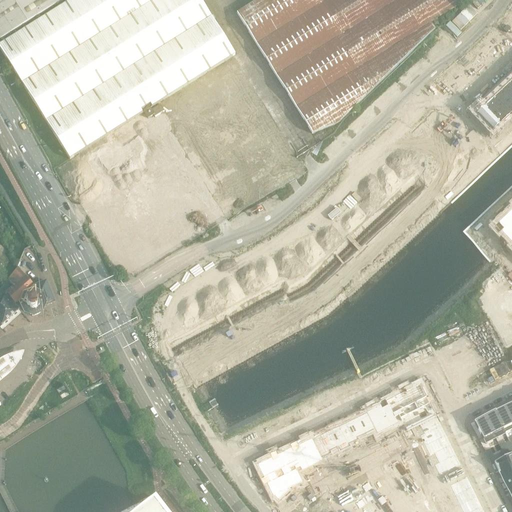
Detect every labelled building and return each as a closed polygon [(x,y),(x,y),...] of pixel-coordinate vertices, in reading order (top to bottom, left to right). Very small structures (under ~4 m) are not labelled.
[(0,0),(0,40),(59,3),(57,0),(0,0)] [(2,44),(0,45),(0,50),(70,160),(74,158),(74,157),(142,114),(141,111),(150,105),(152,108),(235,56),(199,0),(73,0),(3,45),(2,44)] [(259,0),(237,14),(288,96),(312,135),(335,126),(340,122),(436,31),(432,25),(461,6),(466,0),(259,0)] [(511,35),(509,32),(502,39),(511,47),(511,45),(511,35)] [(502,39),(495,45),(504,54),(511,47),(502,39)] [(495,45),(489,51),(497,60),(504,54),(495,45)] [(489,51),(481,59),(489,68),(497,60),(489,51)] [(173,96),(165,101),(205,164),(236,215),(305,173),(233,58),(173,96)] [(481,59),(473,66),(481,75),(489,68),(481,59)] [(473,66),(465,74),(473,82),(481,75),(473,66)] [(465,74),(457,81),(465,90),(473,82),(465,74)] [(457,81),(449,89),(457,98),(465,90),(457,81)] [(511,92),(508,88),(500,95),(511,107),(511,92)] [(511,107),(500,95),(492,103),(509,120),(511,117),(511,107)] [(485,110),(484,110),(501,128),(509,120),(492,103),(485,110)] [(150,108),(144,112),(148,120),(155,116),(150,108)] [(484,110),(476,118),(484,127),(487,130),(489,132),(493,135),(501,128),(484,110)] [(511,213),(497,227),(503,233),(500,235),(511,247),(511,213)] [(46,282),(35,286),(35,287),(18,268),(8,280),(14,287),(6,295),(15,305),(17,304),(17,303),(21,299),(24,303),(24,304),(24,305),(24,306),(24,307),(24,308),(24,309),(25,311),(25,312),(26,312),(30,314),(30,315),(32,315),(33,316),(34,316),(35,316),(36,315),(38,315),(39,314),(40,313),(41,312),(42,311),(42,310),(43,309),(43,308),(55,303),(46,282)] [(15,305),(6,295),(0,299),(0,322),(2,325),(19,310),(15,305)] [(0,362),(0,385),(3,382),(15,372),(21,365),(24,359),(27,352),(20,353),(12,355),(5,359),(0,362)] [(381,405),(366,413),(375,430),(377,435),(378,435),(383,445),(388,443),(383,432),(402,423),(407,432),(419,426),(419,425),(436,417),(430,404),(426,405),(424,400),(427,398),(420,385),(405,392),(400,394),(385,402),(387,406),(382,408),(381,405)] [(511,425),(504,409),(495,413),(505,434),(511,430),(511,425)] [(366,413),(358,418),(366,435),(375,430),(366,413)] [(495,413),(485,418),(496,440),(506,435),(505,434),(495,413)] [(436,417),(419,425),(419,426),(424,435),(441,426),(436,417)] [(358,418),(349,422),(357,439),(366,435),(358,418)] [(485,418),(475,423),(486,445),(496,440),(485,418)] [(349,422),(339,427),(349,446),(358,441),(357,439),(349,422)] [(424,435),(420,437),(424,447),(446,436),(441,426),(424,435)] [(339,427),(330,431),(339,448),(341,453),(350,448),(349,446),(339,427)] [(330,431),(321,436),(330,453),(339,448),(330,431)] [(321,436),(312,440),(322,459),(331,455),(330,453),(321,436)] [(446,436),(424,447),(429,456),(433,454),(451,446),(446,436)] [(272,458),(257,466),(264,479),(264,480),(267,478),(270,483),(266,485),(273,498),(275,498),(278,501),(278,502),(291,490),(303,484),(298,474),(317,465),(323,475),(328,473),(323,462),(322,459),(312,440),(297,447),(299,450),(294,452),(292,448),(277,456),(272,458)] [(451,446),(433,454),(438,464),(455,455),(451,446)] [(495,463),(494,463),(499,473),(511,466),(511,454),(510,456),(506,458),(501,460),(495,463)] [(438,464),(434,466),(439,476),(461,466),(455,455),(438,464)] [(511,466),(499,473),(504,482),(511,477),(511,466)] [(467,478),(449,486),(455,497),(472,488),(467,478)] [(472,488),(455,497),(459,506),(476,498),(472,488)] [(278,501),(277,503),(284,511),(298,497),(291,490),(278,502),(278,501)] [(298,497),(284,511),(285,511),(298,511),(306,505),(298,497)] [(166,511),(156,498),(125,511),(166,511)] [(476,498),(459,506),(462,511),(472,511),(481,507),(476,498)] [(306,505),(298,511),(314,511),(315,511),(307,503),(306,505)]
